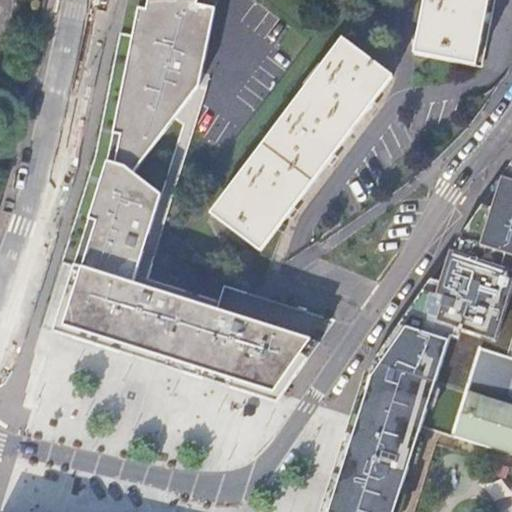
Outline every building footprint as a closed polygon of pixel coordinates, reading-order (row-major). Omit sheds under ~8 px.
[(147,0),(146,7),(139,5),(107,161),(74,262),(133,282),(160,194),(133,171),(200,84),(216,7),(197,2),(197,0),(147,0)] [(425,0),(414,55),(475,66),(488,0),(425,0)] [(260,251),(390,76),(341,39),(210,213),(260,251)] [(511,160),(363,376),(318,511),(391,511),(419,427),(483,448),(506,357),(511,339),(511,160)] [(320,342),(74,263),(53,330),(279,402),(320,342)] [(144,276),(142,284),(226,306),(225,309),(312,332),(318,309),(227,285),(223,298),(144,276)] [(511,359),(506,357),(483,448),(511,457),(511,359)]
